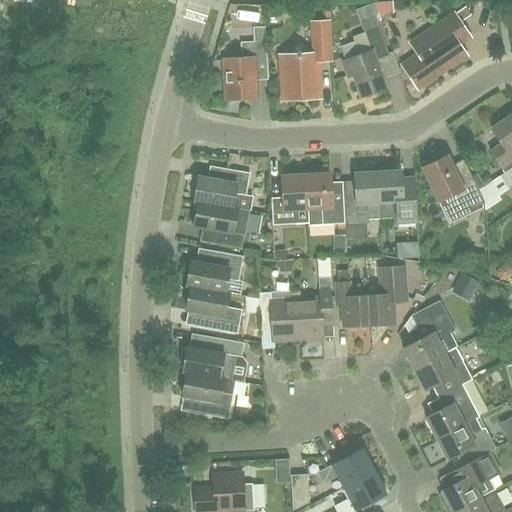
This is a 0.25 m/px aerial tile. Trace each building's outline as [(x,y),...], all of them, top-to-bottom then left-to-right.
[(373,0),(375,8),(387,6),(385,0),(373,0)] [(469,38),(459,23),(471,15),(465,7),(454,15),(410,45),(417,56),(401,67),(416,90),(466,56),(458,46),(469,38)] [(281,102),(318,100),(316,64),(323,63),(330,63),(327,12),(322,12),(322,21),(309,22),(311,53),(279,54),(281,102)] [(258,98),(257,81),(255,53),(261,53),(266,53),(264,27),(252,27),(253,42),(240,43),(241,59),(223,60),(225,100),(258,98)] [(386,88),(382,79),(375,59),(388,55),(379,28),(364,33),(353,37),(360,55),(342,62),(348,78),(353,76),(361,96),(372,92),(372,93),(386,88)] [(50,45),(38,45),(38,49),(38,75),(50,75),(50,45)] [(511,115),(492,129),(501,143),(489,151),(502,170),(511,162),(511,115)] [(430,161),(430,164),(422,169),(439,203),(448,198),(457,216),(484,203),(471,178),(470,176),(464,179),(458,183),(445,157),(442,158),(440,156),(430,161)] [(511,168),(499,177),(508,190),(511,187),(511,168)] [(227,169),(226,171),(225,177),(224,183),(198,178),(198,181),(194,180),(190,198),(194,198),(193,203),(235,211),(236,208),(239,195),(246,196),(249,174),(227,169)] [(380,219),(392,218),(392,224),(416,222),(413,176),(408,177),(402,177),(402,171),(377,172),(380,219)] [(343,202),(344,225),(345,226),(367,225),(367,220),(380,219),(377,172),(353,174),(354,199),(348,199),(343,200),(343,202)] [(344,225),(343,202),(337,202),(331,202),(330,174),(305,176),(308,223),(308,226),(321,226),(344,225)] [(308,223),(305,176),(281,177),(282,202),(276,202),(270,202),(271,225),(296,224),(308,223)] [(217,238),(216,244),(241,249),(243,235),(245,235),(249,211),(236,208),(235,211),(193,203),(197,204),(196,210),(193,209),(190,225),(193,225),(192,228),(219,233),(217,238)] [(324,249),(311,249),(311,270),(324,271),(324,249)] [(185,286),(225,294),(226,293),(224,292),(226,281),(236,283),(241,257),(219,253),(217,261),(216,268),(190,263),(185,286)] [(394,326),(393,304),(406,303),(404,267),(378,268),(379,296),(367,296),(368,327),(394,326)] [(337,271),(337,283),(335,283),(336,307),(341,306),(342,328),(368,327),(367,296),(348,297),(347,282),(349,282),(348,270),(337,271)] [(295,291),(295,300),(298,341),(323,340),(322,327),(327,327),(332,327),(330,279),(318,279),(319,298),(300,299),(300,291),(295,291)] [(242,310),(223,307),(225,294),(185,286),(185,287),(188,288),(184,313),(209,317),(208,323),(207,329),(237,334),(242,310)] [(272,343),(298,341),(295,300),(295,291),(270,292),(270,293),(258,294),(260,331),(266,331),(271,331),(272,343)] [(446,313),(439,301),(411,316),(404,326),(407,331),(413,343),(402,349),(413,369),(457,346),(450,332),(455,330),(446,313)] [(230,381),(233,368),(235,357),(241,358),(244,344),(213,338),(211,346),(210,353),(184,348),(184,350),(180,349),(177,364),(181,365),(179,373),(222,381),(230,382),(230,381)] [(462,385),(471,380),(455,348),(457,347),(457,346),(413,369),(424,391),(447,379),(450,384),(453,390),(462,385)] [(203,408),(202,414),(228,419),(235,382),(230,381),(230,382),(222,381),(179,373),(179,374),(183,374),(178,397),(204,402),(203,408)] [(436,439),(478,417),(462,385),(453,390),(442,395),(448,406),(425,418),(436,439)] [(473,454),(476,459),(488,453),(495,449),(478,417),(436,439),(447,460),(470,448),(473,454)] [(343,488),(375,472),(362,449),(316,473),(322,484),(336,476),(343,488)] [(441,491),(442,493),(438,496),(447,511),(451,510),(451,511),(452,511),(494,490),(489,480),(499,474),(488,453),(476,459),(446,475),(449,480),(452,485),(441,491)] [(290,483),(290,476),(289,476),(288,460),(274,461),(275,484),(290,483)] [(353,511),(354,511),(386,495),(375,472),(343,488),(348,499),(334,506),(336,511),(353,511)] [(224,511),(257,511),(257,510),(253,510),(252,484),(243,484),(243,475),(213,476),(214,490),(195,491),(196,511),(213,511),(225,511),(224,511)] [(292,511),(308,503),(307,475),(290,476),(290,483),(292,511)] [(511,511),(510,508),(505,511),(494,490),(452,511),(511,511)]
